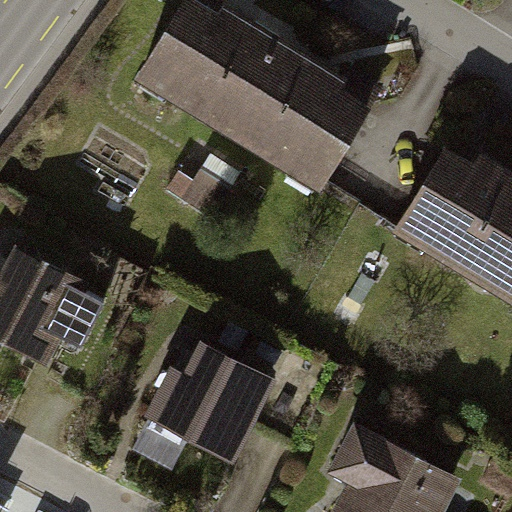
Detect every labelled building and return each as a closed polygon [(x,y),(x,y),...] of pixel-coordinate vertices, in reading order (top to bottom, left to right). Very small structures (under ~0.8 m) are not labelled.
[(320,179),(369,97),(207,0),(184,0),(138,77),(317,184),(320,179)] [(511,177),(445,139),(395,224),(391,230),(511,300),(511,177)] [(84,279),(21,247),(4,281),(0,278),(0,332),(43,355),(57,328),(82,341),(105,297),(81,285),(84,279)] [(274,380),(202,341),(159,419),(231,458),(274,380)] [(436,511),(456,475),(355,422),(329,470),(353,483),(340,509),(346,511),(436,511)]
